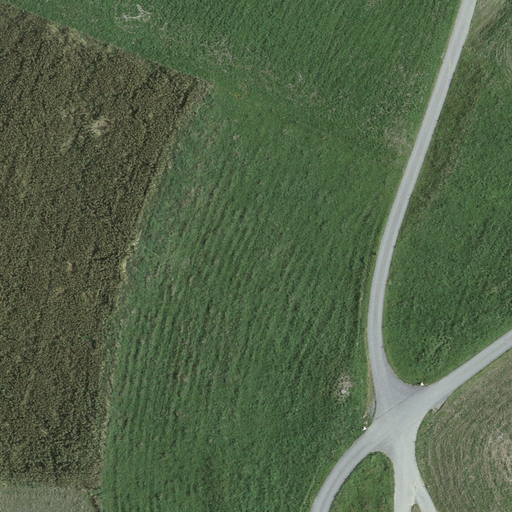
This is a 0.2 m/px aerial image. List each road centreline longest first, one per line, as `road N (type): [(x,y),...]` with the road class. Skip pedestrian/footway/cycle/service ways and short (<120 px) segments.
road 1 (unclassified): [(380,427),(368,310),(387,222),(463,0)]
road 2 (unclassified): [(380,427),(511,333)]
